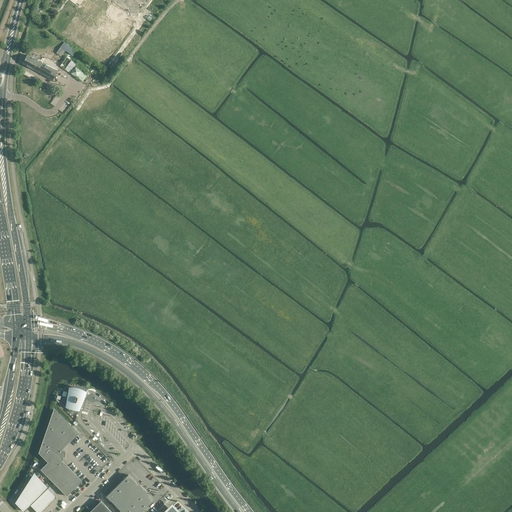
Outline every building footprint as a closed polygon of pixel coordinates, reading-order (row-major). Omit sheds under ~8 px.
[(37,17),(41,14),(38,8),(33,11),(37,17)] [(66,50),(72,55),(76,50),(64,42),(60,48),(56,53),(61,57),(65,51),(66,50)] [(57,72),(52,69),(27,55),(23,63),(52,80),(53,79),(56,81),(59,75),(56,73),(57,72)] [(75,67),(74,66),(76,64),(66,57),(60,66),(69,73),(70,72),(77,77),(83,81),(87,76),(81,71),(82,71),(75,66),(75,67)] [(78,389),(77,391),(71,389),(66,407),(70,411),(77,413),(78,410),(79,410),(80,407),(79,407),(81,399),(82,399),(83,396),(82,396),(83,391),(78,389)] [(48,462),(40,469),(66,496),(81,482),(82,481),(78,477),(67,466),(63,462),(62,460),(63,459),(63,456),(64,456),(64,453),(63,453),(63,450),(62,449),(78,433),(74,429),(60,414),(59,415),(54,410),(40,452),(41,454),(40,454),(41,455),(44,458),(45,459),(48,462)] [(15,502),(24,511),(30,505),(37,511),(41,511),(56,497),(47,488),(48,487),(34,473),(15,502)] [(128,474),(106,496),(120,510),(119,511),(120,511),(140,511),(153,500),(128,474)] [(89,511),(111,511),(101,501),(89,511)]
